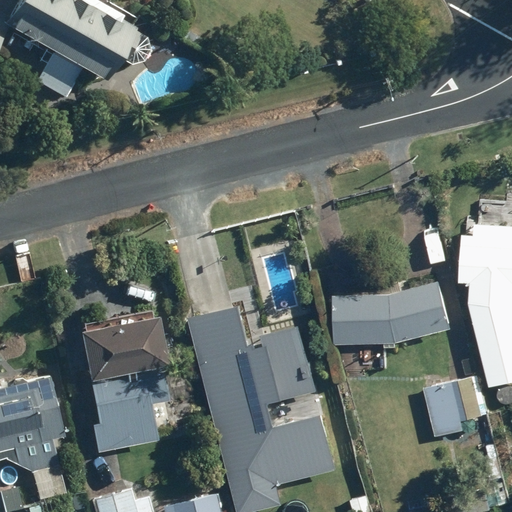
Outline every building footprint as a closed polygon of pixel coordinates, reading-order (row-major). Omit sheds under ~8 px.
[(0,42),(2,39),(9,43),(21,22),(113,74),(124,54),(135,60),(147,57),(154,44),(152,35),(138,27),(140,24),(97,0),(21,0),(12,15),(0,7),(0,42)] [(184,36),(197,43),(202,34),(189,27),(184,36)] [(511,223),(481,221),(475,298),(493,371),(511,366),(511,223)] [(341,291),(343,340),(400,339),(458,323),(446,278),(404,290),(341,291)] [(193,311),(244,506),(285,496),(279,472),(338,457),(324,405),(282,416),(276,395),(321,384),(303,317),(265,327),(267,336),(253,340),(242,298),(193,311)] [(85,325),(94,373),(172,359),(163,310),(156,312),(155,306),(87,318),(88,324),(85,325)] [(193,338),(178,340),(179,348),(194,346),(193,338)] [(168,369),(95,383),(102,419),(95,421),(100,448),(162,435),(155,399),(173,396),(168,369)] [(54,373),(0,385),(0,457),(8,456),(35,468),(61,462),(55,435),(67,432),(54,373)] [(430,385),(440,433),(470,427),(468,417),(486,413),(478,373),(441,381),(442,383),(430,385)] [(218,483),(230,480),(227,470),(216,474),(218,483)] [(24,510),(22,484),(4,485),(6,511),(24,510)] [(446,493),(450,511),(455,511),(489,505),(485,485),(446,493)] [(158,511),(154,494),(141,498),(138,486),(99,497),(102,511),(158,511)] [(229,511),(224,491),(170,503),(172,511),(229,511)]
